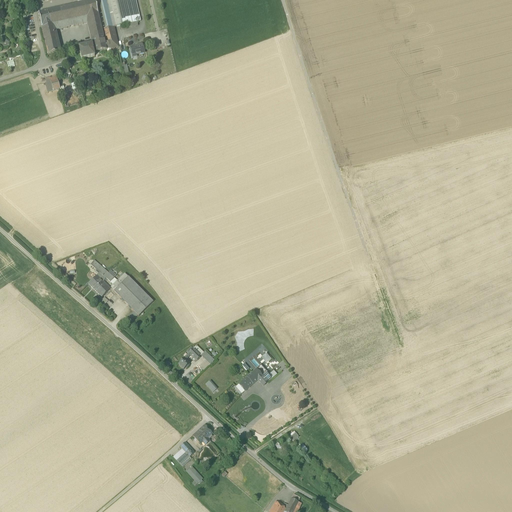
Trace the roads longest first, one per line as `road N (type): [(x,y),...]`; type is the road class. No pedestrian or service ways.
road 1 (track): [(401,345),(282,0)]
road 2 (unclassified): [(209,418),(0,226)]
road 3 (unclassified): [(332,511),(209,418)]
road 4 (unclassified): [(209,418),(99,511)]
